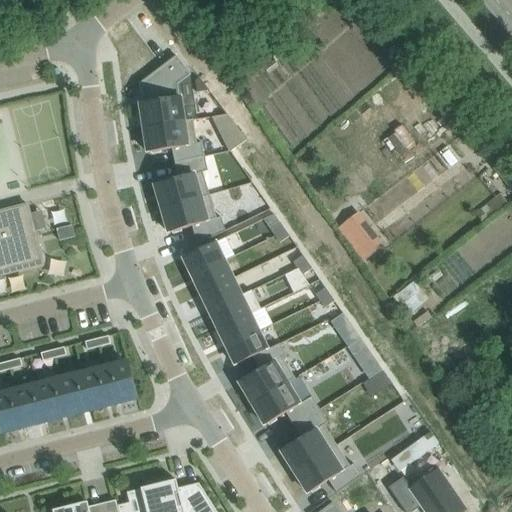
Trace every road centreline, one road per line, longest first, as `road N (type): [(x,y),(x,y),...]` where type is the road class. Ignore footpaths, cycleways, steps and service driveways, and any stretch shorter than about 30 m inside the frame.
road 1 (residential): [(75,39),(132,284)]
road 2 (residential): [(0,463),(197,412)]
road 3 (residential): [(132,284),(197,412)]
road 4 (residential): [(0,319),(132,284)]
